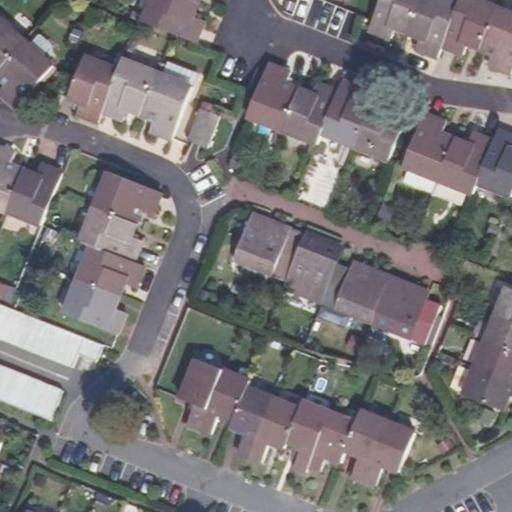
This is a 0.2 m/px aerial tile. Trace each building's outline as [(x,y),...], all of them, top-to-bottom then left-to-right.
[(200,5),(189,0),(154,0),(145,23),(197,44),(206,21),(195,17),(200,5)] [(397,29),(410,34),(423,0),(383,0),(371,31),(393,40),(397,29)] [(439,58),(444,47),(460,5),(446,0),(423,0),(410,34),(423,38),(418,50),(439,58)] [(470,44),(484,50),(500,9),(478,0),(462,0),(460,5),(444,47),(467,56),(470,44)] [(511,13),(500,9),(484,50),(497,55),(493,66),(511,73),(511,13)] [(0,72),(26,42),(0,18),(0,72)] [(10,102),(17,110),(55,67),(26,42),(0,72),(0,78),(8,85),(0,93),(10,102)] [(104,112),(120,71),(87,57),(70,99),(83,104),(79,115),(100,123),(104,112)] [(143,115),(159,75),(124,61),(120,71),(104,112),(125,121),(130,110),(143,115)] [(162,76),(191,87),(197,73),(166,62),(162,76)] [(272,66),(260,93),(250,118),(285,132),(301,91),(288,86),(293,74),(280,69),(272,66)] [(162,76),(159,75),(143,115),(155,121),(151,133),(173,141),(194,88),(191,87),(162,76)] [(341,92),(324,134),(358,149),(375,107),(362,101),(366,91),(345,82),(341,92)] [(301,91),(285,132),(319,146),(324,134),(341,92),(319,84),(314,96),(301,91)] [(375,107),(358,149),(391,162),(413,109),(391,101),(387,111),(375,107)] [(210,150),(223,118),(202,110),(189,142),(210,150)] [(435,195),(440,181),(456,140),(443,135),(448,124),(426,115),(412,150),(408,161),(405,167),(411,169),(406,184),(435,195)] [(496,143),(478,183),(511,196),(511,136),(499,131),(496,143)] [(456,140),(440,181),(435,195),(464,206),(469,193),(474,194),(478,183),(496,143),(474,134),(468,144),(456,140)] [(403,158),(408,161),(412,150),(407,148),(403,158)] [(0,209),(10,214),(25,171),(12,166),(16,155),(0,149),(0,209)] [(236,154),(231,167),(240,171),(246,158),(236,154)] [(25,171),(10,214),(44,226),(65,173),(44,166),(40,177),(25,171)] [(96,208),(137,224),(142,211),(154,215),(162,194),(109,173),(96,208)] [(399,205),(388,200),(380,221),(391,225),(399,205)] [(92,246),(136,264),(144,242),(132,237),(137,224),(96,208),(83,242),(92,246)] [(274,231),(276,224),(255,216),(253,223),(274,231)] [(288,282),(306,235),(276,224),(274,231),(253,223),(237,261),(288,282)] [(336,247),(306,235),(288,282),(286,287),(325,302),(340,266),(340,263),(331,261),(336,247)] [(448,236),(437,235),(436,244),(447,245),(448,236)] [(145,267),(136,264),(92,246),(79,281),(122,297),(128,284),(138,288),(145,267)] [(345,251),(336,247),(331,261),(340,263),(345,251)] [(340,266),(325,302),(376,322),(392,279),(360,266),(358,272),(340,266)] [(392,279),(376,322),(428,344),(434,346),(445,317),(439,315),(442,307),(424,299),(426,292),(392,279)] [(117,310),(122,297),(79,281),(66,314),(119,336),(127,314),(117,310)] [(511,289),(508,288),(498,315),(511,320),(511,289)] [(213,293),(204,290),(201,298),(209,302),(213,293)] [(83,339),(0,304),(0,336),(73,365),(79,353),(83,339)] [(511,320),(498,315),(487,342),(511,351),(511,320)] [(454,318),(450,326),(457,330),(461,322),(454,318)] [(97,361),(104,346),(83,339),(79,353),(97,361)] [(511,351),(487,342),(476,368),(511,382),(511,351)] [(378,355),(365,351),(361,363),(376,366),(378,355)] [(187,423),(199,428),(224,370),(199,360),(182,399),(196,404),(187,423)] [(0,398),(52,419),(64,392),(0,367),(0,398)] [(511,382),(476,368),(467,394),(506,411),(511,396),(511,382)] [(221,414),(236,420),(248,388),(252,381),(224,370),(199,428),(213,434),(221,414)] [(240,452),(254,458),(276,400),(248,388),(236,420),(232,427),(248,434),(240,452)] [(286,449),(289,443),(302,411),(276,400),(254,458),(267,462),(274,444),(286,449)] [(308,473),(311,466),(332,412),(305,403),(302,411),(289,443),(303,448),(296,468),(308,473)] [(481,422),(491,427),(498,413),(488,408),(481,422)] [(343,463),(348,450),(358,423),(332,412),(311,466),(323,471),(328,457),(343,463)] [(354,477),(366,482),(390,423),(364,412),(358,423),(348,450),(363,456),(354,477)] [(390,423),(366,482),(381,487),(389,467),(401,473),(417,435),(390,423)] [(438,446),(445,455),(457,446),(451,437),(438,446)] [(113,507),(120,501),(102,494),(99,502),(113,507)]
